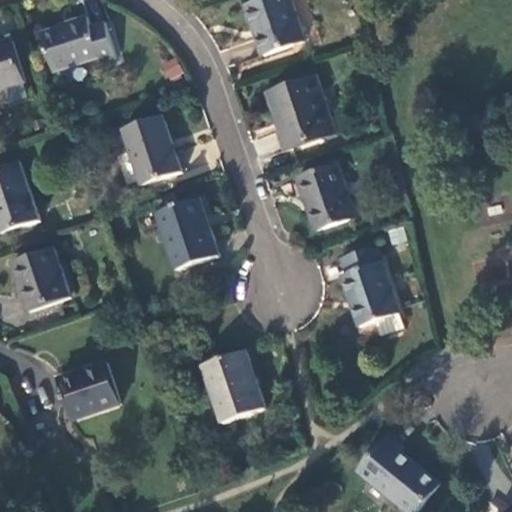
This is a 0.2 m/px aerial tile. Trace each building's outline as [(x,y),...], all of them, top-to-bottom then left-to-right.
[(303,43),(288,0),(266,0),(247,7),(254,27),(263,56),(303,43)] [(38,38),(49,75),(95,60),(96,65),(112,60),(99,25),(85,29),(82,20),(66,25),(67,29),(55,33),(38,38)] [(11,43),(0,46),(0,91),(24,84),(11,43)] [(172,81),(184,71),(173,57),(160,67),(172,81)] [(315,81),(275,94),(287,129),(282,130),(285,138),(288,150),(332,135),(315,81)] [(271,95),(282,130),(287,129),(275,94),(271,95)] [(169,145),(159,119),(122,132),(142,187),(179,174),(169,145)] [(41,224),(20,166),(0,173),(0,230),(3,237),(41,224)] [(355,220),(338,167),(298,180),(307,207),(316,233),(355,220)] [(199,201),(158,216),(178,273),(220,258),(208,226),(199,201)] [(400,316),(377,250),(341,263),(346,278),(341,279),(350,302),(360,331),(378,324),(400,316)] [(54,251),(14,266),(23,291),(31,313),(70,299),(54,251)] [(405,331),(400,316),(378,324),(383,338),(405,331)] [(246,354),(205,369),(224,425),(266,410),(257,385),(246,354)] [(106,366),(60,382),(65,399),(74,423),(120,407),(106,366)] [(356,472),(397,511),(414,511),(435,490),(415,471),(398,455),(402,451),(388,438),(356,472)]
